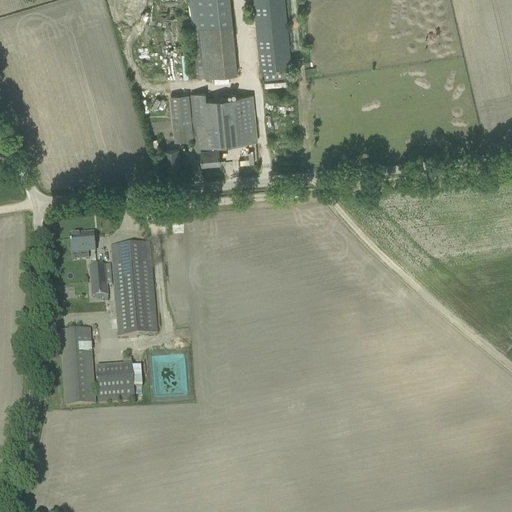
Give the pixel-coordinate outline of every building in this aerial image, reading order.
[(188,0),(196,79),(237,75),(232,25),(229,0),(188,0)] [(284,0),(253,0),(261,72),(263,72),(264,80),(288,78),(288,70),(291,70),(284,0)] [(192,140),(193,142),(194,152),(200,152),(202,166),(220,164),(218,146),(257,142),(252,95),(205,100),(205,93),(190,95),(192,117),(190,117),(188,95),(170,97),(175,142),(192,140)] [(164,151),(165,169),(180,168),(178,150),(164,151)] [(227,180),(238,179),(237,162),(225,163),(227,180)] [(93,234),(69,236),(71,254),(95,252),(93,234)] [(116,318),(118,337),(157,333),(155,315),(149,244),(110,247),(116,318)] [(110,266),(89,267),(92,297),(104,296),(104,299),(108,299),(107,286),(112,286),(110,266)] [(60,332),(65,407),(95,404),(90,330),(60,332)] [(95,368),(98,405),(134,402),(131,359),(122,360),(122,366),(95,368)]
